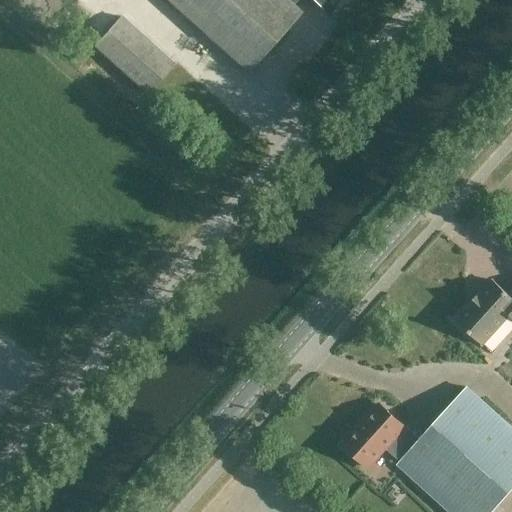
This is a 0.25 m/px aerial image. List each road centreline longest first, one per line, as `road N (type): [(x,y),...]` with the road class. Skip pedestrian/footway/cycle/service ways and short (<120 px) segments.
road 1 (unclassified): [(0,463),(425,0)]
road 2 (tertiary): [(136,511),(511,92)]
road 3 (track): [(295,146),(136,0)]
